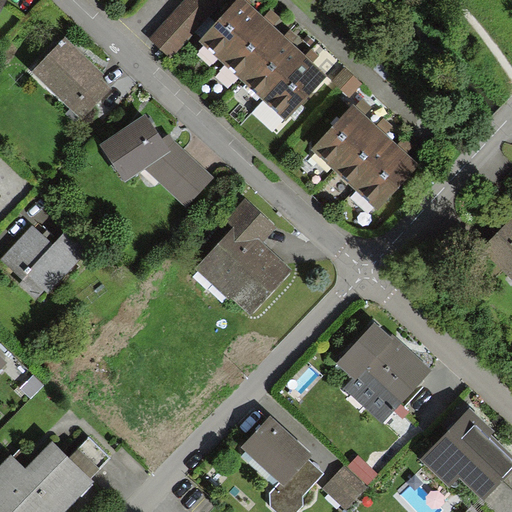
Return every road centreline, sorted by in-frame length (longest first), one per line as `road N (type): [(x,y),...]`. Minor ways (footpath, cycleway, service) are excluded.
road 1 (residential): [(359,266),(66,0)]
road 2 (residential): [(126,511),(359,266)]
road 3 (residential): [(511,414),(359,266)]
road 4 (residential): [(359,266),(511,124)]
